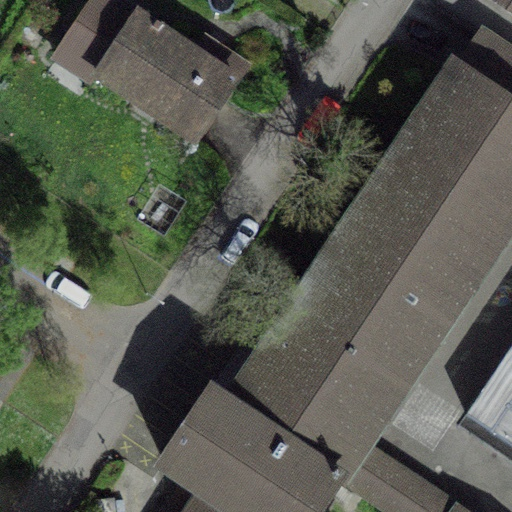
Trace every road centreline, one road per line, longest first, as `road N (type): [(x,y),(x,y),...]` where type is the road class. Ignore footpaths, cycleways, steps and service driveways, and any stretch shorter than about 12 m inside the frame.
road 1 (residential): [(145,362),(386,0)]
road 2 (residential): [(45,511),(145,362)]
road 3 (residential): [(0,268),(145,362)]
